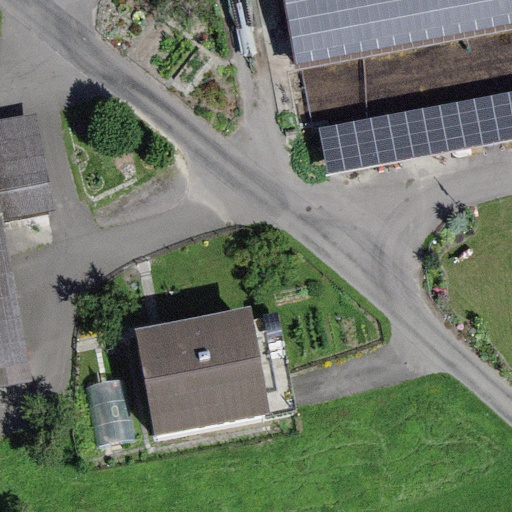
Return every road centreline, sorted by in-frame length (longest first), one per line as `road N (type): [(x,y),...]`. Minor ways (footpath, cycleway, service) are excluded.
road 1 (track): [(511,407),(354,264),(25,0)]
road 2 (track): [(249,0),(292,214)]
road 3 (track): [(511,173),(420,191),(360,270)]
